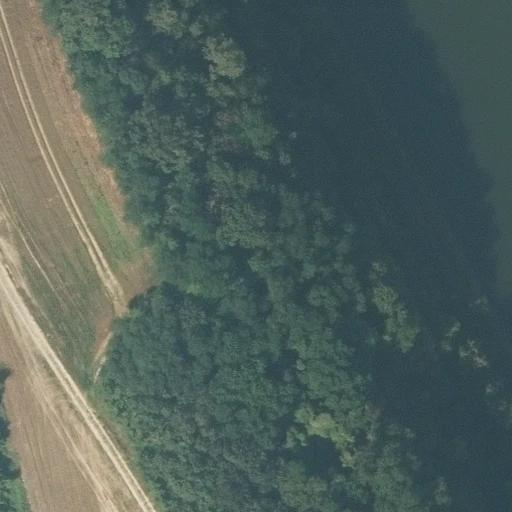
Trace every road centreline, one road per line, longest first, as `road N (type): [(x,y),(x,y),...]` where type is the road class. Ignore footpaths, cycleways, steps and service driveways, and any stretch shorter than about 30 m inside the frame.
road 1 (track): [(304,0),(511,373)]
road 2 (track): [(166,511),(0,227)]
